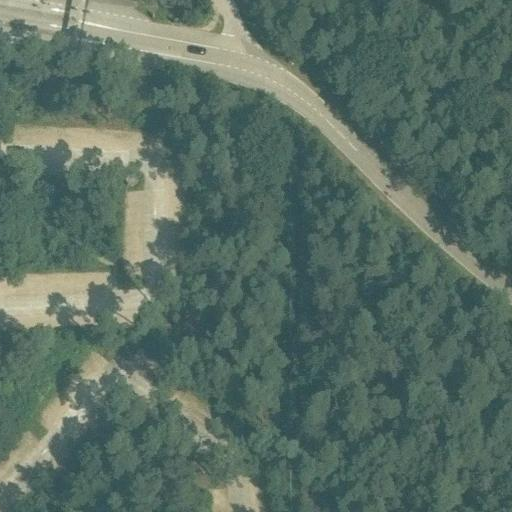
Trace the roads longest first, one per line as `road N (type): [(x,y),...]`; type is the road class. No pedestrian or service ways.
road 1 (unclassified): [(511,297),(320,115),(250,70)]
road 2 (unclassified): [(195,55),(133,27),(3,0)]
road 3 (unclassified): [(0,37),(167,65),(195,55)]
